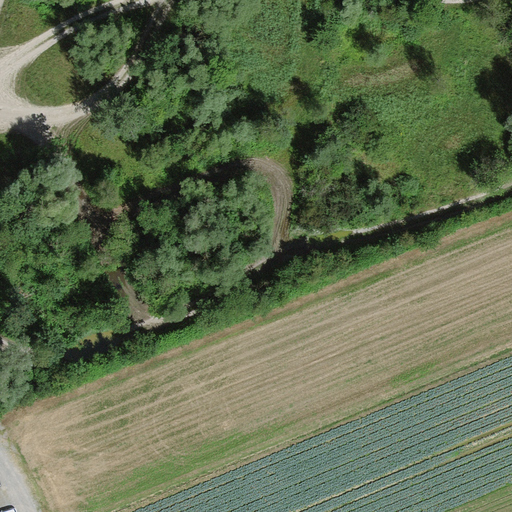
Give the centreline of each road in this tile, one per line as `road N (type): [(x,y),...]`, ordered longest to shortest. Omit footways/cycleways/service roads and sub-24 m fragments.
road 1 (track): [(511,170),(137,320),(0,389)]
road 2 (track): [(52,121),(106,154),(209,137),(316,88)]
road 3 (track): [(310,0),(316,88),(275,265)]
road 4 (track): [(0,119),(31,143),(137,320)]
road 5 (track): [(174,0),(153,48),(87,113),(13,130)]
road 6 (track): [(167,0),(83,19),(8,84),(0,105)]
